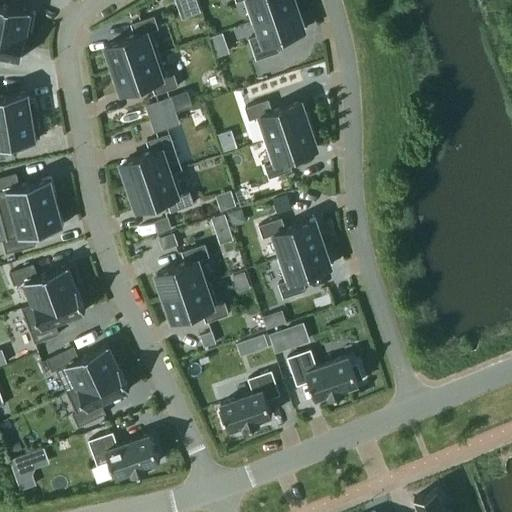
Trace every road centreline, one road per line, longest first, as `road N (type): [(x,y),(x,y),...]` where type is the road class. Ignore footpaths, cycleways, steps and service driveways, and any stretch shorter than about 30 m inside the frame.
road 1 (residential): [(214,485),(103,245),(65,36),(76,15),(103,0)]
road 2 (residential): [(333,0),(350,66),(356,224),(415,403)]
road 3 (unclassified): [(214,485),(415,403)]
